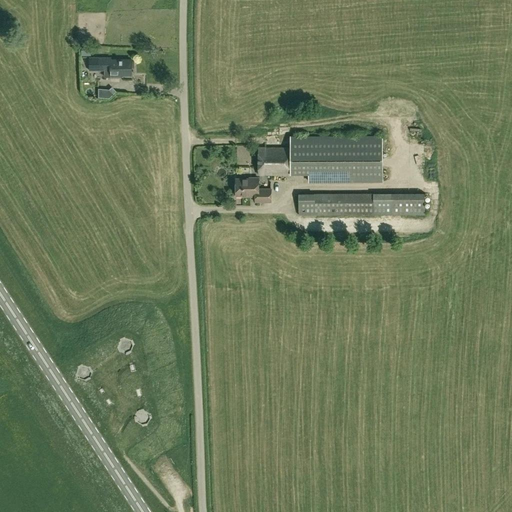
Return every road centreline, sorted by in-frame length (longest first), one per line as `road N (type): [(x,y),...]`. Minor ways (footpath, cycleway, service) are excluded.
road 1 (unclassified): [(202,511),(183,0)]
road 2 (primary): [(140,511),(0,293)]
